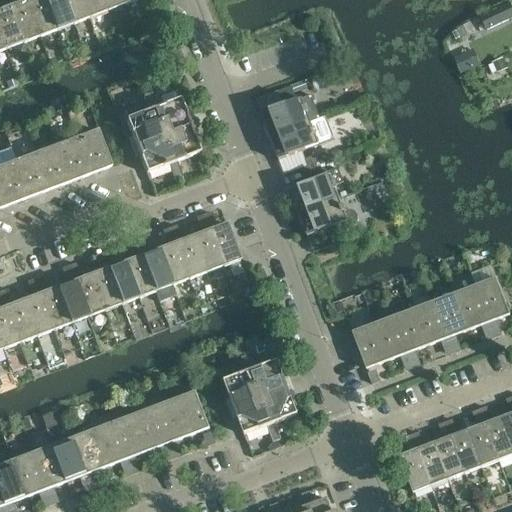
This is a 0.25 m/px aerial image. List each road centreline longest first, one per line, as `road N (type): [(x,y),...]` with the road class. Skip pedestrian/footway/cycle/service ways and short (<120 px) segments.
road 1 (residential): [(350,437),(252,177)]
road 2 (residential): [(0,249),(119,205),(147,216),(252,177)]
road 3 (residential): [(148,511),(350,437)]
road 4 (residential): [(252,177),(182,0)]
road 5 (unclassified): [(350,437),(511,378)]
